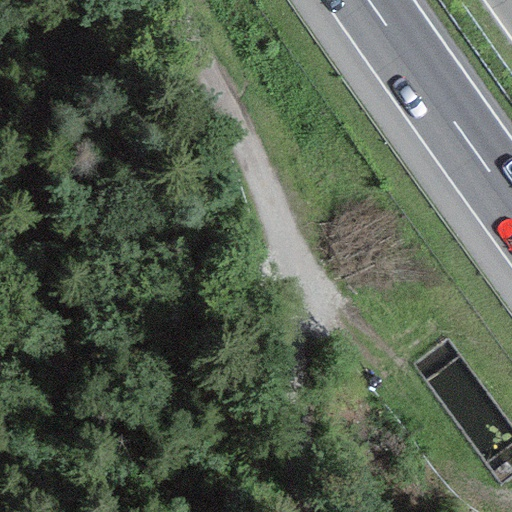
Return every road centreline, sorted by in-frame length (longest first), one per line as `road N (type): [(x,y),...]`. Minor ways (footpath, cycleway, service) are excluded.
road 1 (track): [(152,0),(274,205),(295,511)]
road 2 (motorway): [(368,0),(511,202)]
